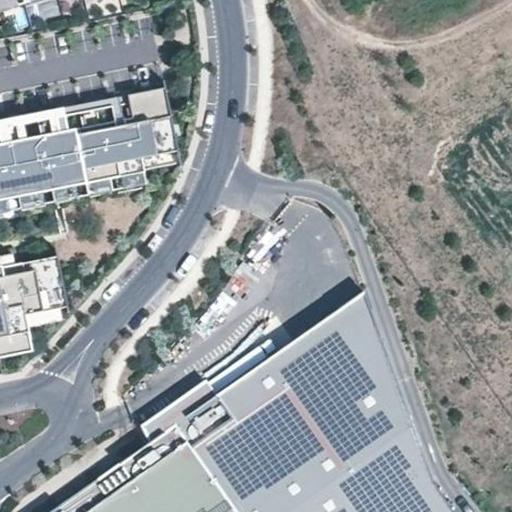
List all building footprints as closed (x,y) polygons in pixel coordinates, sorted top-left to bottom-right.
[(0,0),(0,11),(38,0),(0,0)] [(87,0),(91,16),(120,8),(117,0),(87,0)] [(179,151),(166,88),(139,93),(140,100),(129,103),(132,118),(115,121),(99,125),(83,128),(68,131),(65,115),(56,117),(59,133),(41,136),(26,139),(8,143),(0,144),(0,202),(145,174),(144,169),(142,158),(179,151)] [(0,128),(5,127),(23,124),(38,121),(56,117),(65,115),(80,112),(96,109),(112,106),(129,103),(140,100),(139,93),(0,120),(0,128)] [(132,118),(129,103),(112,106),(115,121),(132,118)] [(99,125),(96,109),(80,112),(83,128),(99,125)] [(59,133),(56,117),(38,121),(41,136),(59,133)] [(26,139),(23,124),(5,127),(8,143),(26,139)] [(142,158),(144,169),(181,161),(179,151),(142,158)] [(0,202),(0,215),(148,186),(145,174),(0,202)] [(13,253),(0,255),(0,266),(15,264),(13,253)] [(0,346),(27,341),(31,341),(29,327),(26,316),(60,310),(69,308),(59,255),(15,264),(0,266),(0,346)] [(454,511),(431,475),(363,289),(214,391),(229,414),(188,442),(144,472),(132,455),(49,511),(454,511)] [(26,316),(29,327),(62,321),(60,310),(26,316)] [(27,341),(0,346),(0,358),(30,353),(27,341)] [(229,414),(214,391),(205,379),(140,423),(152,441),(176,424),(188,442),(229,414)] [(152,441),(132,455),(144,472),(188,442),(176,424),(152,441)]
